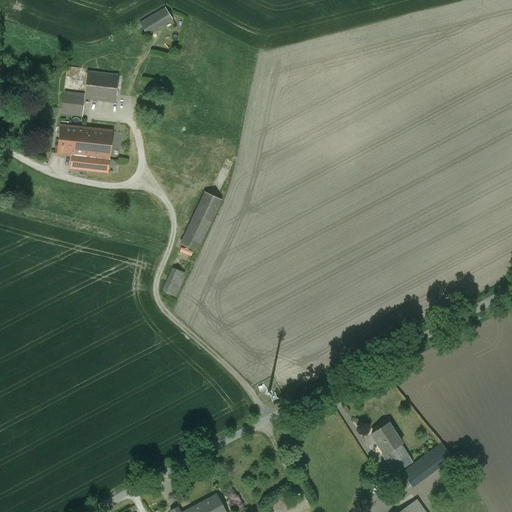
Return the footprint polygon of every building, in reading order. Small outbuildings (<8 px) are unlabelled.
[(166,8),(140,24),(146,34),(172,19),(166,8)] [(118,75),(87,72),(84,95),(84,98),(115,101),(118,75)] [(79,92),(64,90),(61,113),(82,116),(84,98),(84,95),(83,95),(79,92)] [(112,131),(60,125),(57,153),(72,155),(109,159),(112,131)] [(109,159),(72,155),(70,168),(108,172),(109,159)] [(205,192),(184,237),(180,244),(197,251),(221,199),(205,192)] [(186,274),(173,268),(162,290),(175,297),(186,274)] [(388,423),(371,433),(384,453),(385,454),(401,443),(388,423)] [(401,443),(385,454),(384,453),(381,455),(394,474),(413,462),(401,443)] [(441,443),(402,473),(411,486),(451,456),(441,443)] [(225,511),(217,495),(201,504),(200,503),(183,511),(179,511),(177,507),(170,510),(170,511),(225,511)] [(424,511),(416,500),(402,510),(402,511),(400,511),(424,511)]
